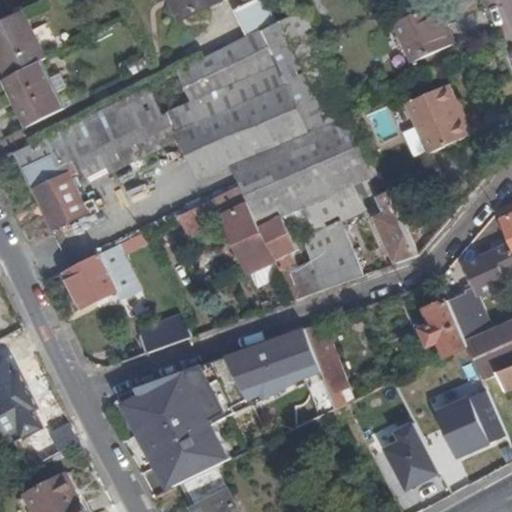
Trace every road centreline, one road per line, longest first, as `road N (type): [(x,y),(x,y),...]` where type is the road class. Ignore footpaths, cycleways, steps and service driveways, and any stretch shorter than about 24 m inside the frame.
road 1 (unclassified): [(86,395),(443,253),(511,180)]
road 2 (unknown): [(296,315),(324,379),(313,419),(233,425)]
road 3 (residential): [(0,228),(86,395)]
road 4 (residential): [(86,395),(144,511)]
